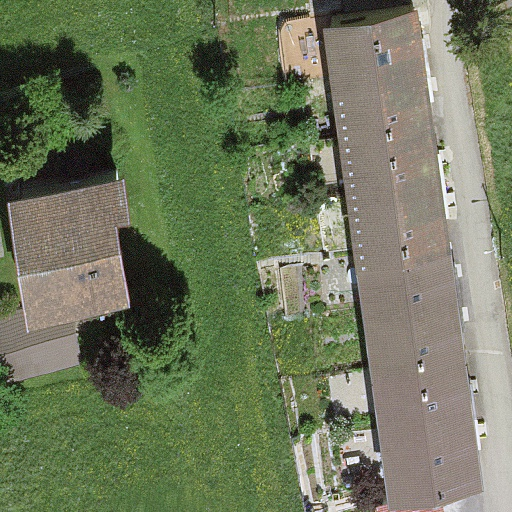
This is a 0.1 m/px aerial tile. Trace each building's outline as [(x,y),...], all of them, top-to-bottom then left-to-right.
[(337,75),(423,64),(413,0),(406,0),(329,11),(337,75)] [(345,131),(430,119),(423,64),(337,75),(345,131)] [(353,189),(438,178),(430,119),(345,131),(353,189)] [(128,189),(123,155),(8,172),(26,298),(127,284),(113,192),(128,189)] [(361,250),(446,239),(438,178),(353,189),(361,250)] [(369,309),(455,297),(446,239),(361,250),(369,309)] [(377,369),(463,357),(455,297),(369,309),(377,369)] [(69,301),(0,308),(0,367),(1,373),(76,365),(69,301)] [(386,428),(471,417),(463,357),(377,369),(386,428)] [(393,482),(478,470),(471,417),(386,428),(393,482)]
